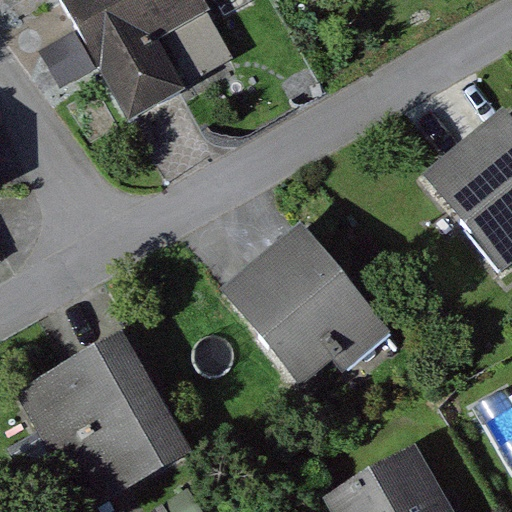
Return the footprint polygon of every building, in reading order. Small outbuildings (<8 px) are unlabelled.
[(201,13),(193,0),(46,0),(20,15),(63,91),(91,75),(123,131),(181,99),(148,42),(201,13)] [(511,282),(511,142),(499,127),(430,185),(511,282)] [(301,395),(371,337),(286,236),(216,294),(301,395)] [(23,398),(87,511),(101,511),(190,462),(121,342),(23,398)] [(442,511),(414,462),(324,511),(442,511)]
